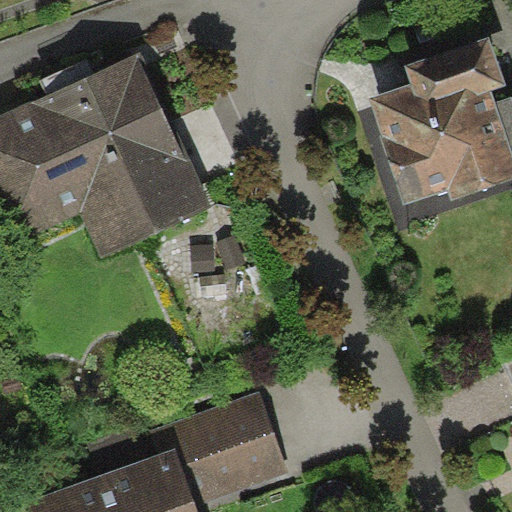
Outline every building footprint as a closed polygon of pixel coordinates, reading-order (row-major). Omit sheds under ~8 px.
[(489,35),(404,65),(411,83),(367,98),(405,205),(448,190),(451,201),(511,179),(511,148),(495,101),(491,90),(507,85),(489,35)] [(211,209),(139,53),(0,116),(0,231),(7,247),(80,213),(101,259),(211,209)] [(511,95),(511,96),(495,101),(511,148),(511,95)] [(166,422),(175,448),(194,501),(289,468),(260,389),(166,422)] [(175,448),(27,501),(30,511),(198,511),(194,501),(175,448)]
